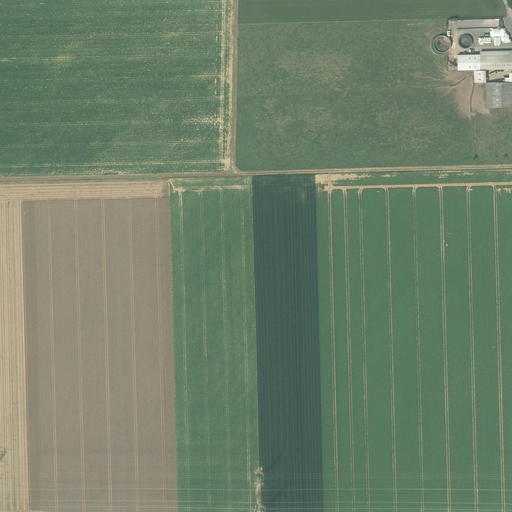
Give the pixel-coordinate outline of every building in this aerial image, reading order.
[(498,19),(498,28),(478,28),(478,37),(505,37),(506,29),(503,28),(503,19),(498,19)] [(469,36),(466,36),(464,36),(462,37),(460,38),(459,40),(459,43),(459,45),(461,47),(463,48),(465,49),(468,48),(470,47),(471,45),(472,43),(472,40),(471,38),(469,36)] [(511,51),(480,52),(481,70),(511,69),(511,51)] [(474,83),(486,83),(485,70),(474,71),(474,83)] [(511,82),(486,83),(487,108),(511,106),(511,82)]
